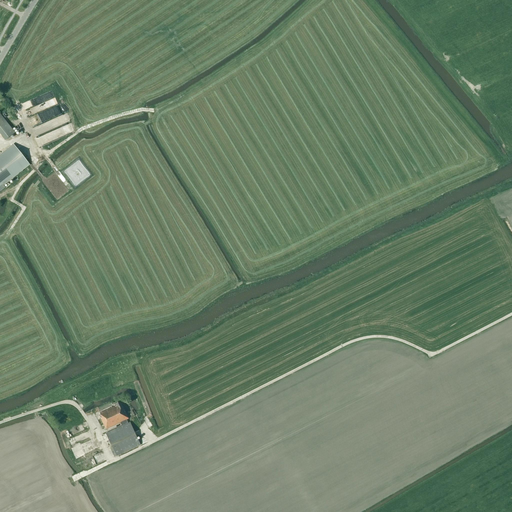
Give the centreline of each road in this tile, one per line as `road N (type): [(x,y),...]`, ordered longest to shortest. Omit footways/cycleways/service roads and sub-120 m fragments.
road 1 (track): [(111,461),(355,340),(381,336),(432,354),(511,313)]
road 2 (track): [(0,147),(19,140),(49,152),(84,127),(160,108),(296,14)]
